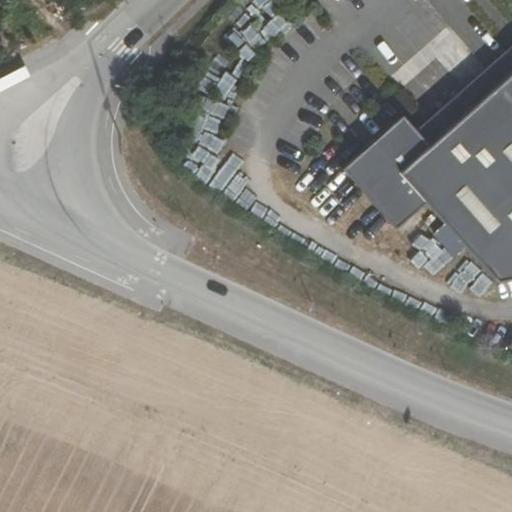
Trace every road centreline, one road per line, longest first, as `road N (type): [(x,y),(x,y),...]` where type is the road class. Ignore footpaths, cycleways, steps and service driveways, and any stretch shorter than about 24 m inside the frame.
road 1 (unclassified): [(511,412),(0,194)]
road 2 (unclassified): [(0,193),(34,131),(161,0)]
